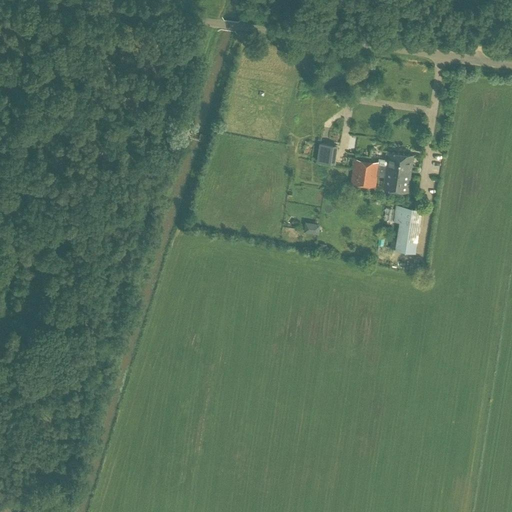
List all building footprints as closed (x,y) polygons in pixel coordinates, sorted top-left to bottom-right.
[(327,150),(328,144),(320,143),(318,160),(334,163),(336,151),(327,150)] [(374,167),(387,169),(410,173),(413,155),(390,152),(390,153),(388,153),(387,159),(389,160),(388,166),(385,166),(385,165),(378,163),(378,161),(356,158),(354,169),(373,172),(374,167)] [(410,173),(387,169),(374,167),(373,172),(354,169),(352,183),(375,186),(376,176),(386,177),(385,188),(407,191),(410,173)] [(328,185),(317,184),(315,200),(325,201),(328,185)] [(396,205),(393,221),(393,222),(399,222),(395,250),(416,253),(422,209),(396,205)] [(364,240),(364,249),(383,249),(383,240),(364,240)] [(389,260),(398,261),(398,253),(389,252),(389,260)]
